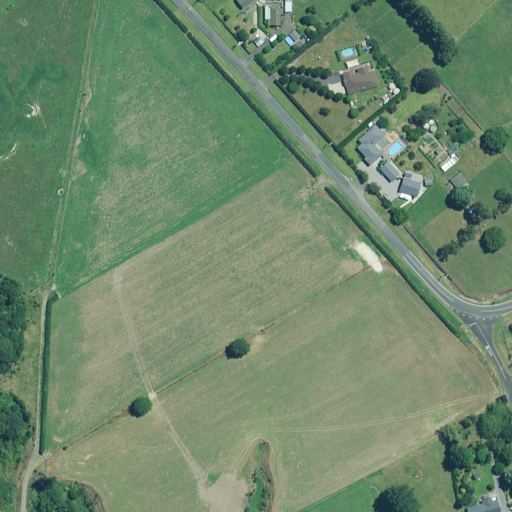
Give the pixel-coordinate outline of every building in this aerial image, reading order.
[(234,0),(241,8),(252,0),(234,0)] [(279,9),(268,9),(268,19),(266,19),(266,25),(279,25),(279,9)] [(293,30),(288,34),(294,41),(300,36),(293,30)] [(311,39),(305,34),(302,37),(307,43),(311,39)] [(258,35),(252,40),(257,46),(263,41),(258,35)] [(345,85),(348,94),(378,85),(374,70),(368,72),(366,65),(356,68),(357,72),(352,74),(351,70),(341,73),(343,80),(342,80),(344,85),(345,85)] [(400,92),(393,82),(388,86),(394,95),(400,92)] [(465,112),(453,99),(448,104),(459,117),(465,112)] [(437,129),(433,124),(436,122),(432,117),(422,125),(426,130),(428,128),(432,133),(437,129)] [(373,145),(384,135),(374,125),(357,140),(360,144),(356,148),(364,157),(363,159),(369,165),(381,154),(373,145)] [(449,154),(452,152),(455,155),(461,150),(456,143),(451,147),(446,150),(449,154)] [(459,160),(455,156),(441,167),(444,172),(459,160)] [(399,174),(387,161),(378,169),(390,182),(399,174)] [(464,183),(457,174),(449,180),(456,189),(464,183)] [(419,183),(403,178),(398,191),(415,196),(419,183)] [(480,504),(465,508),(465,511),(498,511),(495,500),(489,501),(488,498),(479,500),(480,504)]
